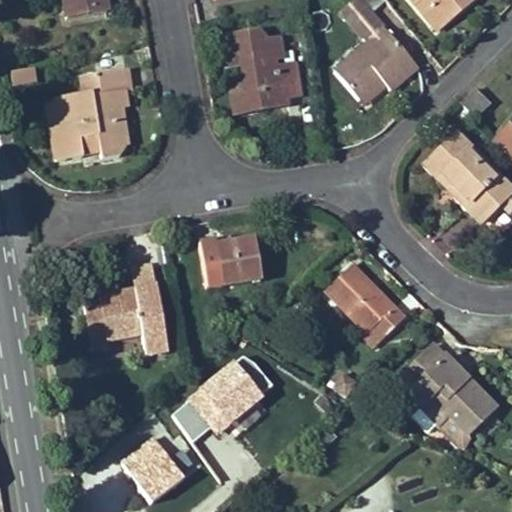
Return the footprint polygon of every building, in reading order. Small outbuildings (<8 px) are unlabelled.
[(107,14),(104,0),(61,0),(65,21),(107,14)] [(410,0),(437,32),(473,0),(410,0)] [(417,69),(359,1),(342,15),(367,44),(334,73),(359,102),(382,83),(390,92),(417,69)] [(300,96),(295,67),(275,70),(274,61),(281,59),(278,41),(257,44),(255,35),(222,41),(226,68),(241,67),(243,79),(228,82),(233,115),(269,109),(267,95),(283,92),(283,99),(300,96)] [(27,83),(25,70),(10,72),(11,85),(27,83)] [(107,124),(106,118),(111,117),(116,111),(121,110),(125,110),(123,93),(125,93),(122,71),(80,78),(83,95),(54,100),(55,104),(45,106),(54,162),(82,158),(79,141),(97,138),(99,155),(101,161),(119,158),(126,148),(123,122),(107,124)] [(367,112),(390,92),(382,83),(359,102),(367,112)] [(478,117),(490,101),(473,87),(460,103),(478,117)] [(285,107),(283,99),(283,92),(267,95),(269,109),(285,107)] [(123,122),(121,110),(116,111),(111,117),(106,118),(107,124),(123,122)] [(511,119),(491,141),(511,161),(511,119)] [(511,193),(455,135),(422,167),(445,190),(449,186),(456,193),(451,198),(480,226),(511,193)] [(99,155),(97,138),(79,141),(82,158),(99,155)] [(456,193),(449,186),(445,190),(451,198),(456,193)] [(511,193),(496,210),(505,219),(511,211),(511,193)] [(230,246),(229,240),(214,243),(215,249),(230,246)] [(261,281),(253,242),(230,246),(215,249),(214,243),(199,246),(207,290),(261,281)] [(409,314),(356,260),(324,292),(367,336),(372,331),(382,341),(409,314)] [(156,288),(153,268),(131,272),(134,291),(156,288)] [(167,355),(156,288),(134,291),(100,297),(101,306),(85,309),(92,351),(109,349),(108,342),(141,337),(145,359),(167,355)] [(373,351),(382,341),(372,331),(367,336),(363,341),(373,351)] [(495,410),(466,380),(457,389),(450,383),(459,373),(434,348),(388,392),(399,403),(406,396),(437,428),(447,418),(467,438),(495,410)] [(348,397),(358,382),(341,371),(331,386),(348,397)] [(457,389),(466,380),(459,373),(450,383),(457,389)] [(355,427),(361,419),(348,411),(342,419),(355,427)] [(181,481),(152,443),(122,464),(150,504),(181,481)]
